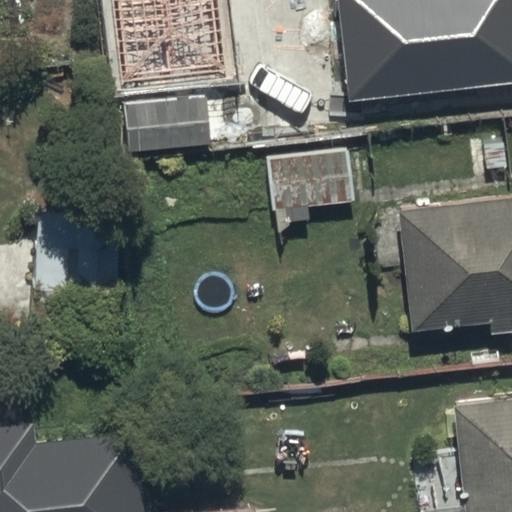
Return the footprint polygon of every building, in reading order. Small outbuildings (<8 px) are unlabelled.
[(511,0),(336,0),(345,86),(414,79),(415,88),(447,85),(446,77),(511,70),(511,0)] [(191,18),(115,26),(120,74),(197,65),(191,18)] [(274,74),(185,83),(191,143),(280,134),(274,74)] [(345,129),(256,139),(264,207),(353,196),(345,129)] [(511,179),(394,196),(410,317),(511,303),(511,179)] [(511,511),(511,385),(452,391),(465,511),(511,511)] [(34,422),(0,425),(0,511),(145,511),(137,431),(36,442),(34,422)] [(252,511),(250,493),(157,503),(158,511),(252,511)]
